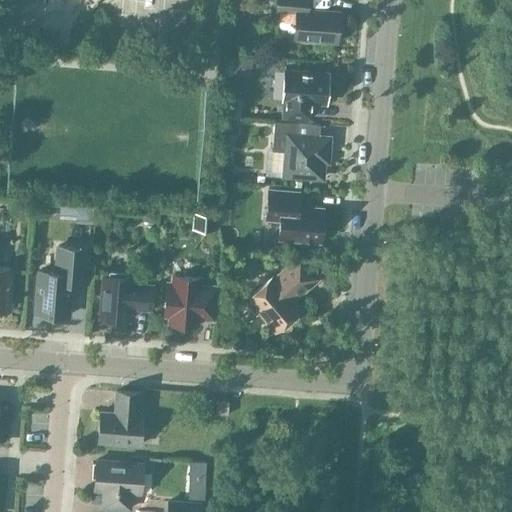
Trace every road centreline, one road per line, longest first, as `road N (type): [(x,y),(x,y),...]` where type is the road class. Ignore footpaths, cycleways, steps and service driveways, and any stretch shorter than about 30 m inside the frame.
road 1 (residential): [(68,368),(332,389),(354,384),(364,366),(391,0)]
road 2 (residential): [(55,511),(68,368)]
